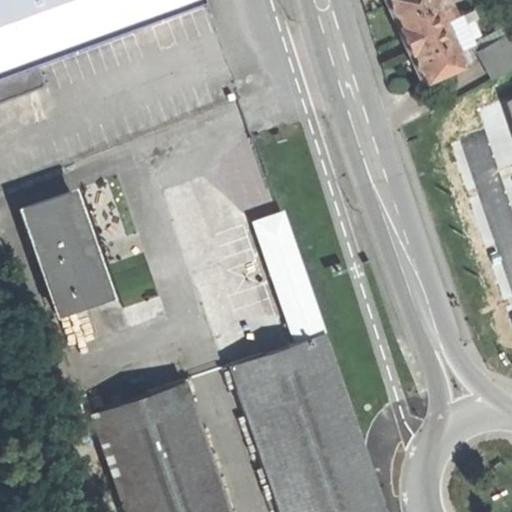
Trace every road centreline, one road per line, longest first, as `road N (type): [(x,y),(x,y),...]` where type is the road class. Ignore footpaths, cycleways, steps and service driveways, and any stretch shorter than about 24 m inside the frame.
road 1 (secondary): [(497,403),(455,347),(349,110)]
road 2 (secondary): [(349,110),(443,422)]
